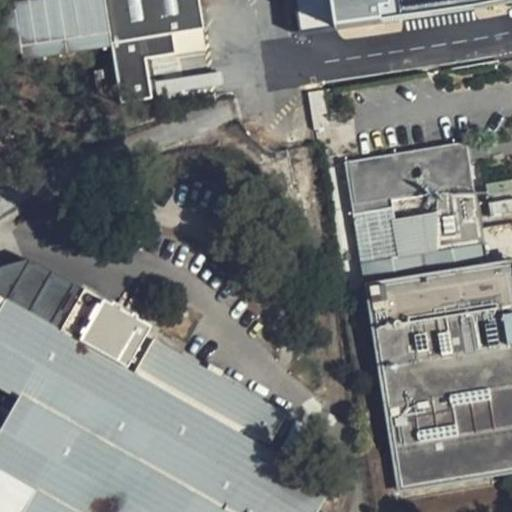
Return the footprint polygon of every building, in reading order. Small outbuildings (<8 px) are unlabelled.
[(105,0),(121,97),(153,93),(148,55),(176,50),(172,31),(204,26),(199,0),(105,0)] [(295,0),(299,28),(331,25),(328,0),(295,0)] [(172,31),(176,50),(207,45),(204,26),(172,31)] [(511,223),(480,228),(466,143),(347,163),(402,488),(511,471),(511,223)] [(30,286),(17,308),(57,331),(70,309),(30,286)] [(316,511),(331,486),(267,450),(285,415),(153,340),(134,374),(57,331),(17,308),(3,301),(0,306),(0,386),(19,396),(0,429),(0,474),(34,490),(21,511),(316,511)]
